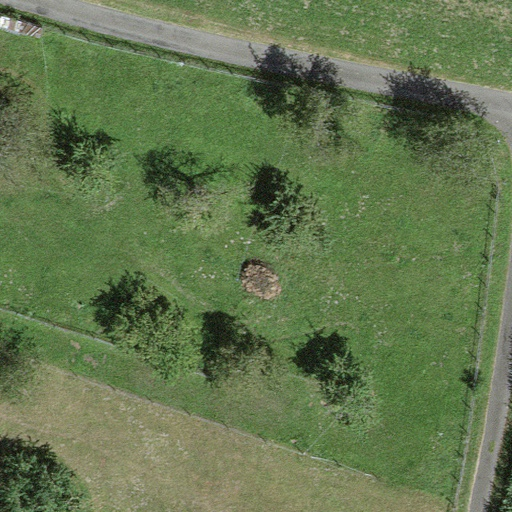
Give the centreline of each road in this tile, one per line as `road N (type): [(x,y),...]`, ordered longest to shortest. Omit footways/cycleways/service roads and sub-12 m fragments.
road 1 (unclassified): [(511,110),(32,0)]
road 2 (track): [(473,511),(511,247)]
